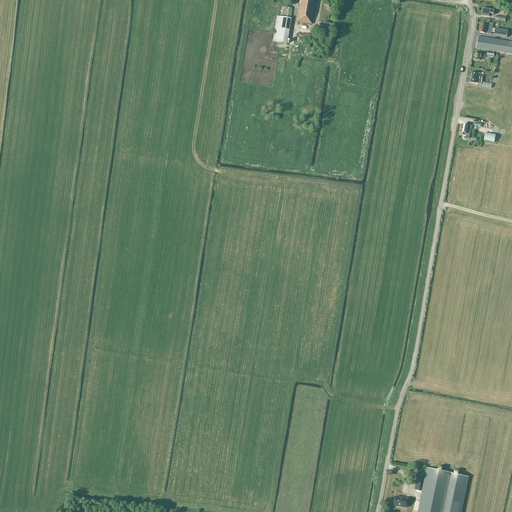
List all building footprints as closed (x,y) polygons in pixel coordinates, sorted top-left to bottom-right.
[(299,0),(296,22),(312,25),(315,0),(299,0)] [(494,10),(482,8),(481,15),(489,17),(490,14),(494,15),(494,10)] [(275,42),(287,44),(291,18),(290,18),(292,10),(288,9),(287,18),(279,16),(275,42)] [(479,33),(485,34),(487,34),(489,26),(486,26),(480,25),(479,33)] [(507,38),(508,30),(495,28),(494,36),(507,38)] [(511,54),(511,42),(478,37),(476,49),(511,54)] [(472,72),(470,83),(478,84),(482,84),(483,76),(480,76),(480,74),(472,72)] [(491,93),(478,91),(476,104),(468,103),(465,115),(474,117),(475,107),(485,108),(486,103),(489,103),(491,93)] [(469,138),(471,126),(463,125),(461,132),(462,133),(462,135),(466,136),(466,138),(469,138)] [(461,511),(469,477),(452,474),(427,469),(417,511),(461,511)] [(422,480),(415,479),(412,489),(420,491),(422,480)] [(409,498),(396,496),(394,506),(407,508),(409,498)]
